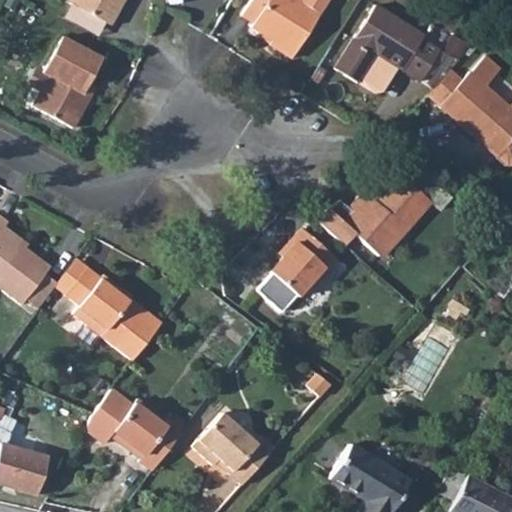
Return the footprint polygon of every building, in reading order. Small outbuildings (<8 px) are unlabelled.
[(76,0),(72,7),(106,27),(119,3),(126,7),(130,0),(76,0)] [(300,0),(255,0),(243,20),(255,28),(253,31),(273,45),(271,49),(292,63),(320,19),(302,6),(304,2),(300,0)] [(337,71),(359,86),(378,57),(401,72),(422,86),(441,55),(423,43),(425,39),(377,8),(337,71)] [(103,63),(62,40),(43,73),(36,69),(30,79),(31,85),(42,91),(33,107),(72,129),(90,99),(83,95),(103,63)] [(378,57),(359,86),(376,97),(387,94),(401,72),(378,57)] [(459,84),(436,110),(475,144),(478,140),(498,157),(511,140),(511,105),(507,112),(483,91),(498,74),(483,61),(467,78),(465,77),(459,84)] [(436,110),(459,84),(449,75),(426,101),(436,110)] [(511,140),(498,157),(494,160),(504,169),(510,169),(511,166),(511,140)] [(340,203),(317,222),(342,245),(350,235),(377,259),(389,246),(393,249),(429,207),(404,184),(392,185),(370,210),(358,200),(349,211),(340,203)] [(0,216),(0,288),(19,304),(22,300),(42,274),(47,267),(0,231),(0,230),(7,222),(0,216)] [(286,259),(272,275),(299,298),(312,283),(316,287),(339,261),(305,230),(282,256),(286,259)] [(54,286),(67,296),(87,268),(75,259),(56,284),(54,286)] [(87,268),(67,296),(80,306),(73,316),(134,361),(160,325),(162,323),(130,299),(128,302),(118,295),(122,290),(103,276),(101,278),(87,268)] [(22,300),(36,310),(54,286),(56,284),(42,274),(22,300)] [(321,398),(330,388),(319,379),(316,377),(307,388),(320,399),(321,398)] [(139,461),(153,472),(183,432),(169,421),(165,426),(150,414),(152,411),(138,400),(133,406),(112,390),(93,415),(88,426),(87,430),(105,444),(111,436),(142,459),(139,461)] [(229,476),(242,487),(276,450),(263,438),(256,445),(222,415),(192,448),(214,468),(220,462),(232,473),(229,476)] [(3,416),(0,422),(27,435),(29,429),(3,416)] [(0,488),(35,499),(48,462),(21,453),(27,435),(0,422),(0,421),(0,488)] [(348,446),(327,480),(362,502),(355,511),(390,511),(407,484),(348,446)] [(511,511),(511,501),(467,479),(450,511),(511,511)]
